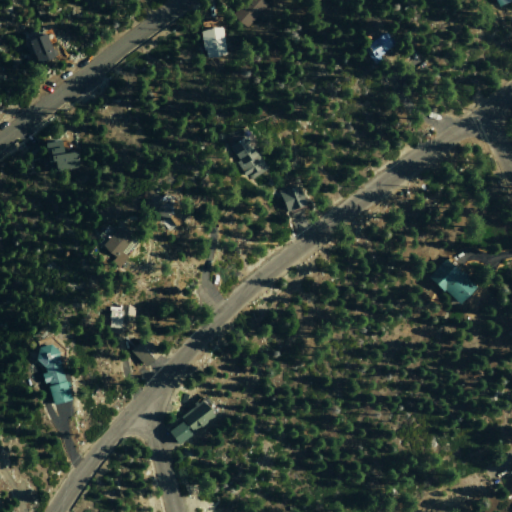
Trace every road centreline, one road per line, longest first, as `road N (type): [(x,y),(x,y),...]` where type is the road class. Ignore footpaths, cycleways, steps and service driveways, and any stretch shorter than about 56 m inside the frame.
road 1 (residential): [(53,511),(109,427),(264,272),(486,113)]
road 2 (residential): [(0,138),(179,0),(486,113)]
road 3 (residential): [(141,394),(171,511)]
